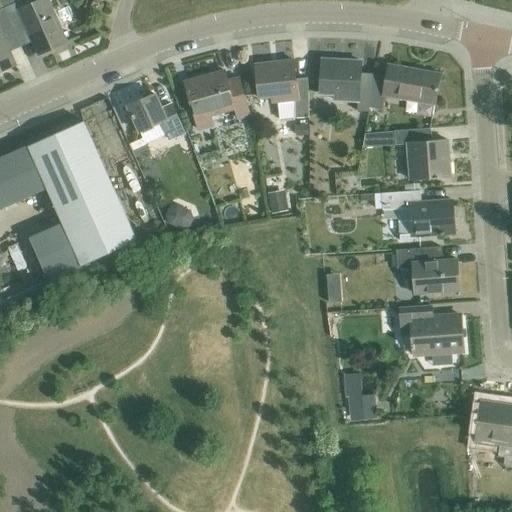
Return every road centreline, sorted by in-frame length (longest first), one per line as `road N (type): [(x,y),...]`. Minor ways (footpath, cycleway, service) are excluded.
road 1 (residential): [(481,37),(501,351),(511,363)]
road 2 (residential): [(430,25),(288,15),(212,26),(128,56)]
road 3 (residential): [(128,56),(0,114)]
